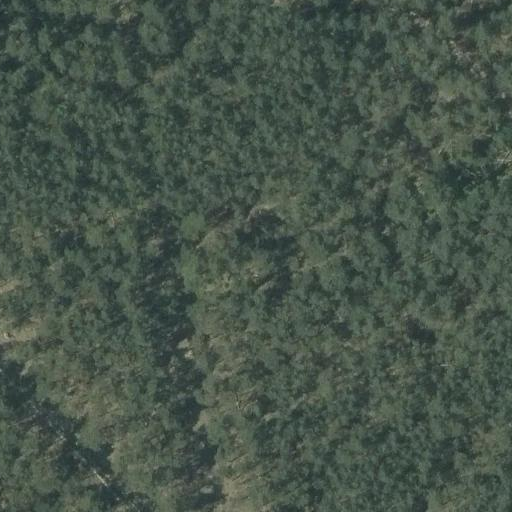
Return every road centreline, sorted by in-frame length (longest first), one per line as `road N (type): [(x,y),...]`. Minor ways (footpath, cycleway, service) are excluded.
road 1 (track): [(0,359),(139,511)]
road 2 (track): [(373,0),(418,3),(439,16),(487,93),(511,113)]
road 3 (track): [(0,58),(112,0)]
